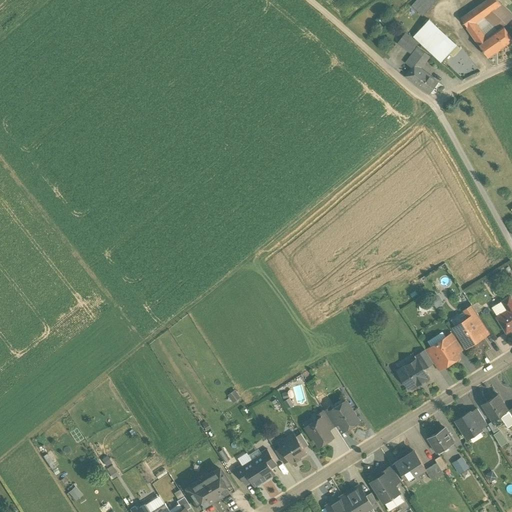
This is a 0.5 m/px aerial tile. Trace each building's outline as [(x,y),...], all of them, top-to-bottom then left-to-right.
[(423,16),(429,10),(417,0),(416,0),(412,6),(422,15),(422,16),(423,16)] [(511,37),(504,26),(508,23),(511,27),(511,13),(496,0),(486,0),(461,18),(483,49),(489,57),(511,40),(511,37)] [(429,20),(414,37),(441,62),(457,45),(429,20)] [(418,42),(406,33),(399,42),(411,51),(418,42)] [(406,64),(412,68),(406,75),(429,92),(437,81),(421,70),(431,57),(419,47),(406,64)] [(511,300),(509,296),(500,302),(506,311),(511,307),(511,300)] [(480,318),(472,305),(462,312),(466,319),(467,319),(468,321),(472,319),(474,322),(480,318)] [(511,328),(511,307),(506,311),(497,317),(506,332),(511,328)] [(480,318),(474,322),(482,336),(489,332),(480,318)] [(474,322),(472,319),(468,321),(467,319),(466,319),(454,326),(467,346),(482,336),(474,322)] [(456,352),(462,349),(452,333),(446,337),(456,352)] [(456,352),(446,337),(430,347),(436,356),(443,367),(458,357),(456,352)] [(424,350),(413,357),(416,360),(417,359),(423,369),(433,363),(431,360),(424,350)] [(443,367),(436,356),(431,360),(433,363),(437,370),(443,367)] [(416,360),(407,365),(406,366),(398,371),(408,388),(415,383),(416,385),(426,379),(425,377),(427,376),(423,369),(417,359),(416,360)] [(233,402),(240,397),(235,390),(228,395),(233,402)] [(498,395),(482,404),(493,421),(496,427),(504,422),(500,416),(508,411),(498,395)] [(348,404),(342,408),(340,405),(331,410),(331,411),(331,412),(332,411),(339,423),(343,430),(349,426),(350,427),(359,421),(348,404)] [(339,423),(332,411),(331,412),(331,411),(331,410),(330,408),(324,411),(333,427),(339,423)] [(486,424),(477,409),(470,413),(470,414),(479,429),(486,424)] [(333,427),(324,411),(316,417),(318,420),(321,418),(328,430),(333,427)] [(508,411),(500,416),(504,422),(507,426),(509,427),(511,424),(511,416),(510,413),(508,411)] [(479,429),(470,414),(470,413),(469,412),(456,420),(467,439),(480,430),(479,429)] [(318,420),(311,424),(314,427),(307,432),(311,438),(313,436),(319,446),(333,437),(328,430),(321,418),(318,420)] [(493,421),(488,424),(494,435),(499,431),(496,427),(493,421)] [(444,428),(428,438),(438,454),(448,448),(446,446),(453,442),(444,428)] [(305,452),(294,434),(286,439),(287,441),(279,447),(279,448),(288,461),(290,465),(300,458),(299,456),(305,452)] [(511,451),(511,450),(505,440),(499,444),(507,455),(511,451)] [(288,461),(279,448),(274,451),(283,464),(288,461)] [(277,466),(267,451),(261,454),(262,456),(262,455),(271,469),(277,466)] [(414,452),(397,464),(402,473),(409,483),(418,478),(416,474),(425,469),(414,452)] [(271,469),(262,455),(262,456),(252,462),(264,481),(275,475),(271,469)] [(447,468),(440,456),(434,460),(436,463),(441,471),(447,468)] [(108,457),(102,461),(106,467),(112,464),(108,457)] [(264,481),(252,462),(242,468),(242,469),(250,482),(254,488),(264,481)] [(436,463),(425,470),(432,481),(443,474),(441,471),(436,463)] [(402,473),(397,464),(392,467),(398,476),(402,473)] [(391,466),(384,470),(394,486),(401,481),(391,466)] [(250,482),(242,469),(242,468),(241,467),(235,471),(245,486),(250,482)] [(473,477),(467,467),(461,471),(467,481),(473,477)] [(108,473),(112,480),(119,476),(115,469),(108,473)] [(230,487),(219,470),(203,480),(216,500),(230,491),(228,488),(230,487)] [(385,473),(371,482),(383,502),(398,493),(394,486),(384,470),(383,471),(385,473)] [(216,500),(203,480),(187,491),(197,507),(200,506),(202,509),(216,500)] [(365,495),(359,486),(342,496),(352,511),(356,511),(363,508),(364,510),(369,507),(371,505),(365,495)] [(69,493),(76,501),(83,495),(76,488),(69,493)] [(382,511),(370,492),(365,495),(371,505),(369,507),(371,511),(382,511)] [(352,511),(342,496),(326,507),(329,511),(352,511)] [(186,511),(191,509),(184,498),(176,503),(182,511),(183,511),(185,511),(186,511)] [(157,500),(143,509),(144,511),(154,511),(162,507),(157,500)]
